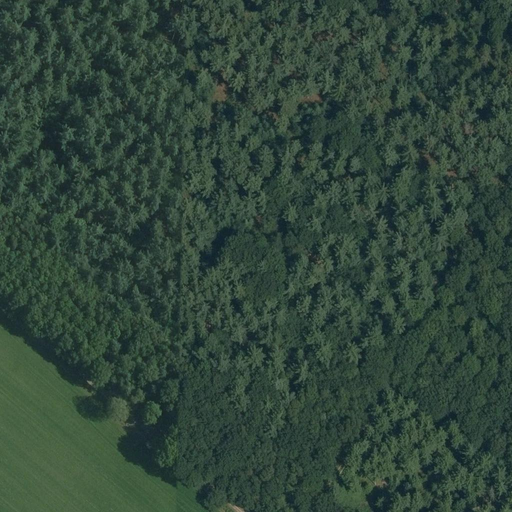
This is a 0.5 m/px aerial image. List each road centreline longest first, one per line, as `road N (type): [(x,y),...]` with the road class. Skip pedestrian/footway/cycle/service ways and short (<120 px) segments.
road 1 (track): [(243,511),(0,304)]
road 2 (track): [(404,360),(511,183)]
road 3 (track): [(312,511),(404,360)]
